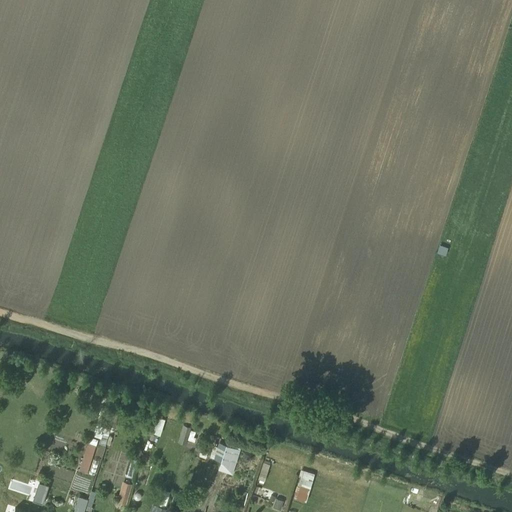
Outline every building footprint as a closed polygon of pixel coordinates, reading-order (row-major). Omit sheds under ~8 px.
[(100,438),(99,443),(105,445),(118,404),(113,403),(112,404),(111,404),(109,409),(101,407),(92,435),(100,438)] [(117,429),(125,406),(118,404),(111,426),(111,428),(106,444),(108,445),(114,428),(117,429)] [(164,419),(155,416),(150,432),(151,432),(150,432),(160,435),(164,419)] [(182,426),(178,442),(185,444),(190,429),(182,426)] [(195,432),(195,431),(190,430),(185,444),(190,446),(192,441),(196,442),(198,437),(194,435),(195,432)] [(232,474),(242,443),(228,438),(217,470),(232,474)] [(220,461),(226,444),(219,442),(217,447),(213,445),(210,456),(213,457),(213,459),(220,461)] [(95,445),(87,443),(79,470),(87,473),(95,445)] [(100,445),(97,455),(94,454),(89,472),(97,474),(104,446),(100,445)] [(269,465),(263,463),(258,479),(264,481),(269,465)] [(297,476),(291,497),(306,501),(314,474),(300,469),(298,476),(297,476)] [(35,499),(44,502),(50,483),(41,480),(35,499)] [(132,483),(122,481),(117,502),(126,505),(132,483)] [(163,511),(170,492),(162,489),(161,490),(157,506),(152,504),(148,511),(163,511)] [(83,511),(87,499),(78,496),(73,511),(83,511)] [(185,500),(173,496),(171,502),(183,506),(185,500)] [(283,501),(276,498),(273,508),(280,510),(283,501)] [(194,506),(201,508),(203,501),(196,499),(194,506)]
